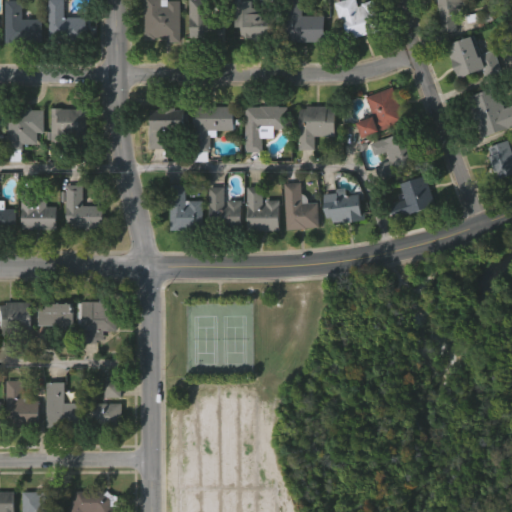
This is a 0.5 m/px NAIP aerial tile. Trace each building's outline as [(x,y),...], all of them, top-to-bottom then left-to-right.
[(22,11),(22,19),(41,19),(41,42),(5,42),(5,0),(22,1),(22,11)] [(64,0),(64,17),(85,17),(85,38),(48,38),(48,0),(64,0)] [(180,0),(180,43),(168,43),(168,38),(145,39),(144,0),(180,0)] [(209,0),(209,16),(225,16),(225,43),(190,43),(189,0),(209,0)] [(302,0),(302,16),(325,16),(324,43),(287,42),(287,0),(302,0)] [(343,0),(356,0),(359,6),(362,6),(361,4),(373,0),(382,31),(348,41),(342,18),(340,18),(335,3),(343,0)] [(466,0),(468,16),(456,17),(458,32),(442,33),(438,0),(466,0)] [(253,2),(253,9),(277,9),(277,38),(245,38),(245,36),(241,36),(241,28),(235,28),(235,2),(253,2)] [(453,72),(451,50),(458,50),(457,22),(434,23),(436,73),(453,72)] [(476,35),(483,54),(497,49),(505,70),(488,77),(485,69),(461,79),(448,46),(476,35)] [(299,56),(299,36),(282,37),(282,82),(321,81),(321,55),(299,56)] [(331,42),(335,59),(339,58),(345,79),(374,71),(366,41),(354,44),(352,37),(331,42)] [(61,38),(45,39),(46,80),(82,79),(82,57),(61,58),(61,38)] [(142,79),(177,79),(177,38),(141,39),(142,79)] [(185,39),(187,79),(222,77),(221,57),(209,58),(208,38),(185,39)] [(39,59),(19,58),(20,40),(3,40),(2,82),(39,83),(39,59)] [(237,78),(267,78),(267,42),(237,42),(237,78)] [(479,110),(483,120),(499,115),(491,90),(476,95),(470,76),(443,85),(454,118),(479,110)] [(363,139),(357,124),(375,117),(367,97),(393,87),(407,122),(363,139)] [(503,102),(505,109),(511,106),(511,128),(483,139),(468,98),(497,87),(503,102)] [(234,107),(234,119),(240,119),(240,126),(236,126),(236,129),(234,129),(234,132),(217,132),(217,137),(211,137),(211,152),(193,152),(193,106),(234,107)] [(280,106),(288,107),(288,130),(274,130),(274,138),(262,138),(262,152),(245,152),(245,107),(280,106)] [(303,151),(300,151),(300,109),(307,109),(307,106),(336,106),(336,137),(315,137),(315,151),(303,151)] [(87,108),(87,141),(67,141),(67,148),(51,148),(51,140),(47,140),(47,131),(51,131),(51,107),(87,108)] [(31,108),(31,110),(44,110),(44,133),(37,133),(37,144),(23,144),(23,151),(21,151),(21,162),(8,162),(8,150),(3,149),(3,135),(7,135),(7,108),(31,108)] [(178,108),(178,110),(187,110),(187,129),(173,129),(173,148),(153,148),(153,110),(178,108)] [(413,126),(426,159),(396,171),(398,177),(385,182),(378,166),(390,161),(388,156),(386,157),(384,153),(376,156),(371,143),(413,126)] [(359,176),(401,161),(389,127),(361,136),(368,157),(354,162),(359,176)] [(511,175),(501,179),(498,168),(495,169),(491,157),(494,156),(491,147),(511,139),(511,175)] [(241,192),(258,191),(258,168),(283,168),(282,146),(241,147),(241,192)] [(332,176),(332,146),(296,147),(296,190),(313,190),(312,176),(332,176)] [(230,171),(231,147),(191,147),(190,191),(206,191),(207,177),(213,177),(213,170),(230,171)] [(48,149),(49,185),(56,185),(55,177),(77,176),(77,148),(48,149)] [(41,172),(41,150),(5,150),(6,190),(20,190),(20,184),(34,184),(34,173),(41,172)] [(366,183),(370,196),(383,192),(385,201),(371,205),(376,220),(392,215),(389,206),(407,201),(399,173),(366,183)] [(436,207),(395,221),(391,209),(408,203),(401,184),(426,176),(436,207)] [(485,186),(495,219),(511,213),(511,185),(510,179),(485,186)] [(311,199),(311,203),(321,202),(323,226),(305,227),(305,228),(290,228),(287,183),(304,181),(305,193),(309,195),(311,199)] [(105,206),(105,227),(101,227),(101,230),(69,228),(70,209),(67,209),(68,184),(86,185),(85,205),(105,206)] [(187,185),(187,201),(205,201),(205,231),(170,231),(170,185),(187,185)] [(265,186),(265,204),(269,204),(269,200),(282,200),(282,230),(266,230),(266,236),(250,236),(250,186),(265,186)] [(225,187),(225,204),(228,204),(228,200),(242,200),(241,232),(209,232),(209,187),(225,187)] [(348,189),(349,196),(362,194),(367,220),(352,222),(352,220),(335,223),(335,220),(330,220),(325,195),(339,192),(339,189),(348,188),(348,189)] [(38,190),(38,198),(47,198),(47,208),(55,208),(55,231),(21,231),(21,190),(38,190)] [(189,192),(189,201),(205,202),(205,192),(189,192)] [(0,201),(4,201),(4,209),(16,209),(15,229),(0,228),(0,201)] [(398,222),(403,240),(387,244),(390,257),(431,247),(424,216),(398,222)] [(280,223),(283,269),(317,268),(315,243),(299,243),(298,222),(280,223)] [(167,269),(200,270),(200,241),(183,240),(183,224),(167,224),(167,269)] [(100,246),(80,245),(80,225),(63,225),(63,268),(100,268),(100,246)] [(276,270),(276,240),(259,240),(260,227),(244,226),(244,270),(276,270)] [(206,227),(207,267),(239,266),(238,240),(222,240),(222,227),(206,227)] [(322,256),(328,256),(329,263),(359,261),(358,234),(342,234),(342,228),(332,229),(332,233),(321,234),(322,256)] [(54,247),(44,246),(44,244),(19,243),(19,269),(53,269),(54,247)] [(0,267),(13,267),(12,249),(0,249),(0,267)] [(31,301),(31,331),(10,331),(10,345),(0,345),(0,302),(5,304),(5,301),(31,301)] [(107,301),(107,307),(120,307),(119,331),(106,331),(106,343),(84,343),(85,301),(107,301)] [(76,304),(77,326),(66,326),(66,330),(57,330),(57,325),(41,326),(40,309),(48,308),(47,304),(76,304)] [(76,341),(76,382),(101,382),(101,370),(110,370),(111,341),(76,341)] [(0,369),(29,369),(28,342),(0,342),(0,369)] [(70,366),(71,344),(42,343),(42,352),(35,352),(35,365),(70,366)] [(24,380),(24,394),(33,394),(33,400),(40,400),(40,424),(6,425),(6,380),(24,380)] [(67,385),(66,401),(81,401),(81,427),(48,426),(49,381),(67,381),(67,385)] [(99,426),(86,426),(87,402),(121,402),(121,427),(99,426)] [(101,437),(117,437),(117,419),(101,420),(101,437)] [(21,420),(4,420),(3,463),(37,463),(37,441),(21,441),(21,420)] [(61,443),(61,421),(43,422),(44,467),(77,466),(76,442),(61,443)] [(118,443),(85,443),(85,463),(118,463),(118,443)] [(115,508),(115,511),(69,511),(78,490),(111,492),(115,495),(121,496),(122,507),(115,508)] [(56,491),(56,511),(22,511),(22,491),(38,491),(38,494),(42,494),(42,491),(56,491)] [(0,511),(0,492),(16,492),(16,511),(0,511)]
